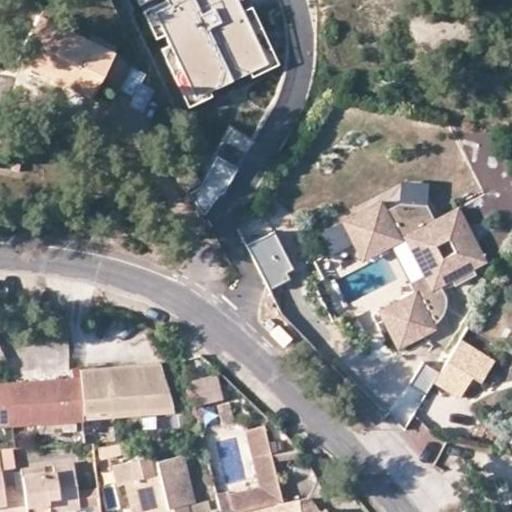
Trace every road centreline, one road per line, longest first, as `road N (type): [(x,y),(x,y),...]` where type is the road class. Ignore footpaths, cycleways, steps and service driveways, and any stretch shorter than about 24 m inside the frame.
road 1 (residential): [(295,0),(302,59),(295,91),(234,211),(232,244),(247,282),(218,327)]
road 2 (tertiary): [(398,511),(218,327)]
road 3 (tertiary): [(218,327),(143,283),(0,258)]
